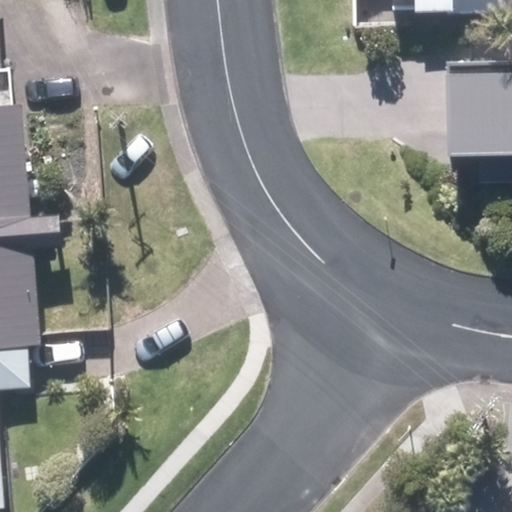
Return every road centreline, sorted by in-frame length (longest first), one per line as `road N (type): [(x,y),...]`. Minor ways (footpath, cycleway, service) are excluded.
road 1 (residential): [(377,318),(291,229),(251,162),(235,101),(226,0)]
road 2 (residential): [(249,511),(377,318)]
road 3 (residential): [(511,334),(377,318)]
